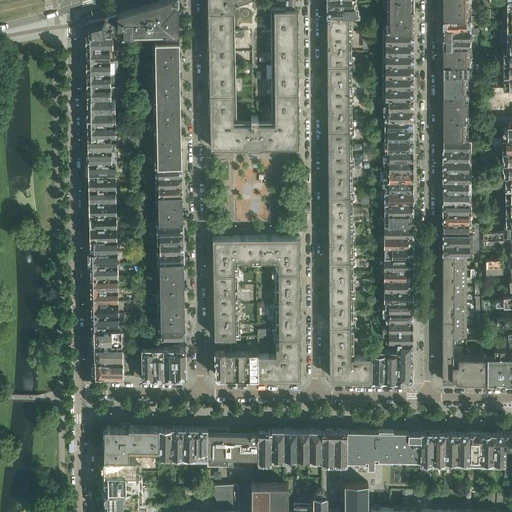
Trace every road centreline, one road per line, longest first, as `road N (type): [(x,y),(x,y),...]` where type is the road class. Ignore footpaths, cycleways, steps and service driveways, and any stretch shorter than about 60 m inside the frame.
road 1 (residential): [(427,397),(427,0)]
road 2 (residential): [(314,395),(311,0)]
road 3 (residential): [(200,393),(192,0)]
road 4 (residential): [(75,391),(68,9)]
road 5 (residential): [(200,393),(75,391)]
road 6 (residential): [(80,511),(75,391)]
